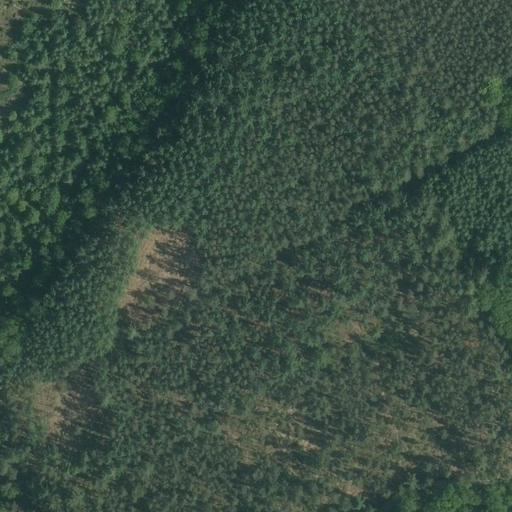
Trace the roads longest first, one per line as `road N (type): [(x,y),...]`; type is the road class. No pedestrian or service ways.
road 1 (track): [(0,407),(511,125)]
road 2 (track): [(383,511),(416,487),(511,483)]
